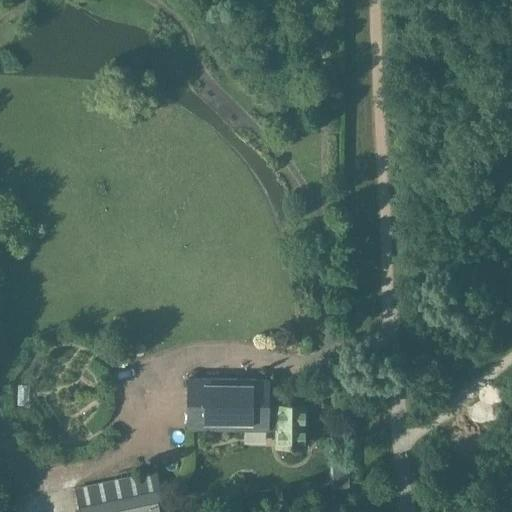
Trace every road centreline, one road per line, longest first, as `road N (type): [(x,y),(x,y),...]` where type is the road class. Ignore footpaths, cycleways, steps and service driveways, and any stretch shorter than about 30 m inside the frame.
road 1 (residential): [(391,318),(406,511)]
road 2 (track): [(511,358),(399,439)]
